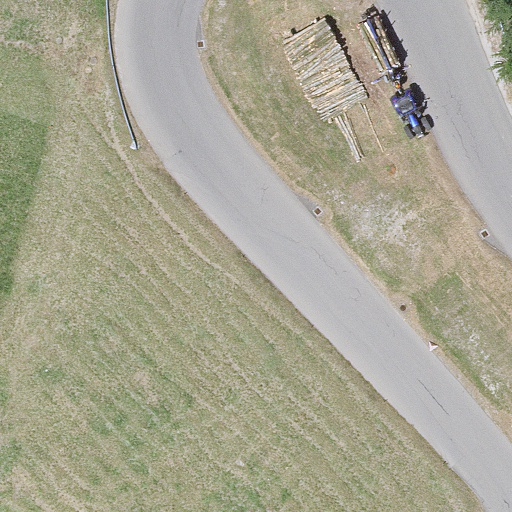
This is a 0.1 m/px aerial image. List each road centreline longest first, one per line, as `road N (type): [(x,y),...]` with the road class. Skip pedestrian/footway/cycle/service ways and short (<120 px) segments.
road 1 (unclassified): [(511,492),(199,139),(165,80),(158,51),(164,0)]
road 2 (unclassified): [(425,0),(511,198)]
